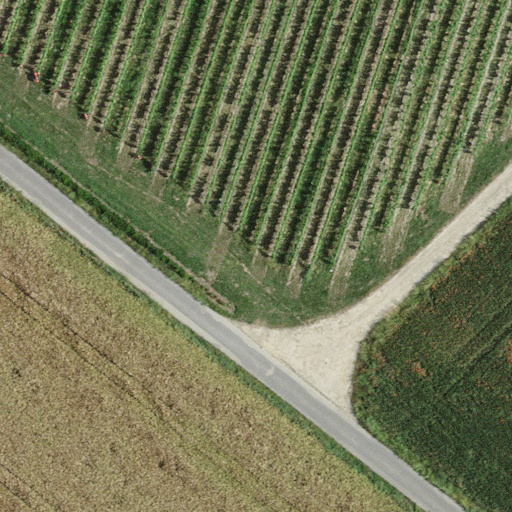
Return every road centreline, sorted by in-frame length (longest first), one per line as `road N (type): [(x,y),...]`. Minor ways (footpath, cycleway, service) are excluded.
road 1 (residential): [(468,511),(0,136)]
road 2 (track): [(511,175),(303,377)]
